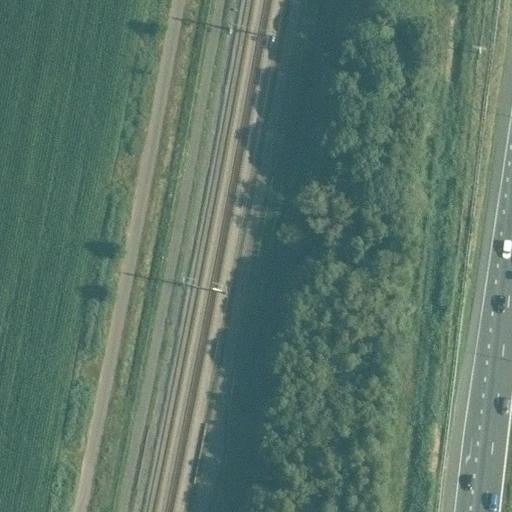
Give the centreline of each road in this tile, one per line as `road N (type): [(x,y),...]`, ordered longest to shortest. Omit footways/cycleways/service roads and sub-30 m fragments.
road 1 (unclassified): [(73,511),(174,0)]
road 2 (motorway): [(511,275),(484,511)]
